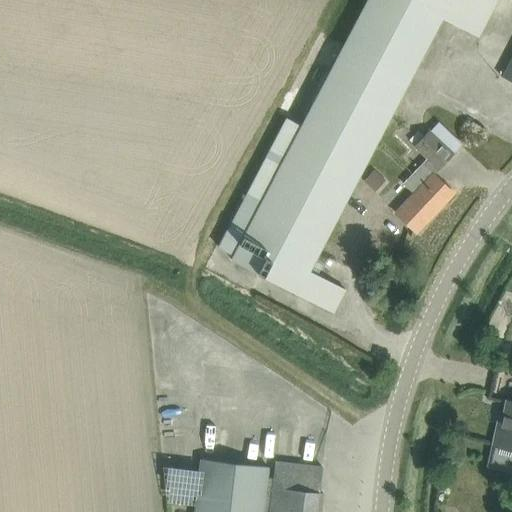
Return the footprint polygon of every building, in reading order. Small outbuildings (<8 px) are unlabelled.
[(478,37),(494,0),(356,0),(300,126),(274,114),(209,258),(331,312),(342,287),(309,273),(426,14),(478,37)] [(511,55),(501,76),(511,81),(511,55)] [(453,192),(434,173),(454,151),(430,128),(414,146),(428,159),(405,183),(415,193),(396,213),(416,231),(453,192)] [(511,448),(511,400),(507,400),(502,424),(499,423),(494,445),(511,448)] [(323,467),(275,461),(274,478),(267,477),(268,466),(202,458),(195,511),(320,511),(323,491),(320,491),(323,467)]
